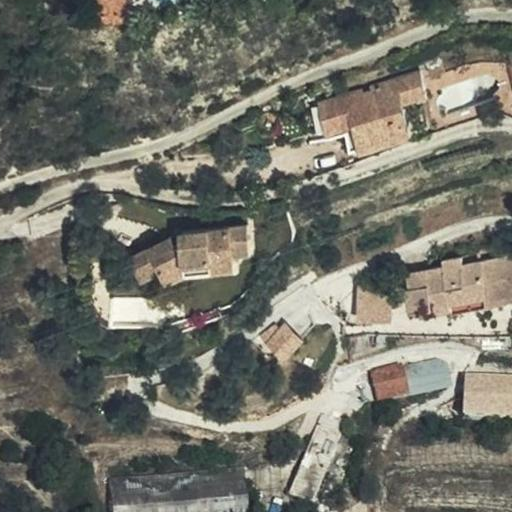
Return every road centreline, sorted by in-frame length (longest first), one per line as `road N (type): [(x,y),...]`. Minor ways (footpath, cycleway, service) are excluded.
road 1 (track): [(0,189),(220,130),(472,21),(511,25)]
road 2 (track): [(0,228),(104,193),(214,209),(315,192),(478,137),(511,141)]
